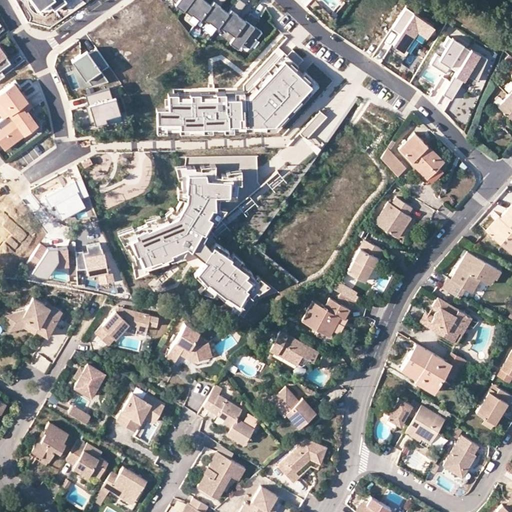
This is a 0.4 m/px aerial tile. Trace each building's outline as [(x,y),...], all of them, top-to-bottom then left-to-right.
[(30,0),(40,12),(48,5),(53,11),(67,1),(66,0),(30,0)] [(185,8),(190,0),(174,0),(176,3),(175,3),(184,9),(185,8)] [(190,0),(185,8),(191,13),(192,13),(200,19),(202,16),(211,4),(204,0),(190,0)] [(209,21),(210,20),(218,26),(219,24),(229,12),(220,6),(224,0),(214,0),(211,4),(202,16),(209,21)] [(237,0),(229,12),(219,24),(226,29),(227,28),(235,35),(246,20),(238,14),(246,3),(242,0),(237,0)] [(417,27),(427,34),(433,26),(405,7),(392,27),(400,32),(393,43),(403,49),(417,27)] [(248,49),(262,30),(255,25),(258,21),(257,17),(251,13),(246,20),(235,35),(230,41),(238,47),(241,43),(248,49)] [(471,48),(449,34),(443,43),(446,45),(441,54),(437,51),(431,62),(446,71),(450,65),(458,69),(471,48)] [(0,78),(5,75),(1,68),(0,67),(0,65),(9,59),(0,46),(0,78)] [(96,46),(89,52),(83,56),(82,54),(73,60),(77,65),(86,80),(88,78),(91,83),(93,85),(109,80),(102,70),(109,65),(96,46)] [(458,69),(444,93),(452,98),(467,74),(478,80),(488,58),(471,47),(471,48),(458,69)] [(157,108),(158,133),(277,129),(319,83),(305,71),(304,73),(297,66),(304,59),(293,49),(288,55),(284,51),(248,91),(169,93),(169,108),(157,108)] [(11,61),(9,59),(0,65),(0,67),(1,68),(11,61)] [(82,85),(91,83),(88,78),(86,80),(77,65),(74,67),(82,85)] [(0,91),(0,110),(5,117),(27,101),(17,88),(21,86),(16,80),(0,91)] [(91,121),(95,120),(121,112),(116,96),(113,97),(110,87),(86,95),(89,104),(86,105),(91,121)] [(511,97),(508,93),(498,104),(511,117),(511,97)] [(33,106),(29,100),(27,101),(5,117),(0,120),(0,126),(2,129),(0,129),(0,140),(7,135),(13,143),(38,124),(32,116),(31,118),(26,111),(31,108),(33,106)] [(26,111),(31,118),(32,116),(36,114),(31,108),(26,111)] [(300,133),(306,139),(327,116),(321,110),(300,133)] [(427,177),(444,160),(416,132),(402,146),(399,149),(427,177)] [(7,135),(0,140),(0,141),(5,148),(13,143),(7,135)] [(391,141),(388,146),(404,164),(409,159),(399,149),(402,146),(391,141)] [(398,175),(407,166),(388,146),(381,156),(398,175)] [(186,157),(186,165),(186,166),(215,164),(214,173),(225,174),(225,170),(240,168),(240,182),(237,182),(235,196),(219,195),(218,206),(225,207),(214,223),(211,221),(208,228),(209,229),(260,185),(257,181),(256,154),(186,157)] [(91,157),(83,162),(85,166),(93,162),(91,157)] [(133,228),(133,227),(117,233),(125,247),(127,245),(131,252),(132,252),(135,261),(132,262),(134,274),(148,269),(147,267),(168,259),(167,258),(175,254),(177,257),(185,255),(183,253),(187,246),(205,260),(194,274),(204,284),(198,289),(216,295),(218,293),(227,302),(225,304),(235,314),(268,283),(255,273),(253,276),(250,272),(251,271),(241,263),(243,261),(232,251),(228,255),(226,253),(228,250),(215,241),(210,247),(202,238),(208,228),(211,221),(214,223),(225,207),(218,206),(219,195),(235,196),(237,182),(240,182),(240,168),(225,170),(225,174),(214,173),(215,164),(186,166),(186,165),(175,166),(177,175),(181,174),(181,186),(178,186),(177,197),(180,199),(175,208),(174,208),(164,213),(165,215),(161,217),(160,215),(145,219),(146,223),(133,228)] [(82,197),(91,193),(83,177),(47,196),(52,205),(55,203),(62,217),(86,204),(82,197)] [(414,207),(399,197),(394,204),(390,202),(377,223),(400,237),(413,216),(410,214),(414,207)] [(511,210),(504,220),(490,234),(507,249),(511,243),(511,210)] [(485,229),(490,234),(504,220),(498,215),(485,229)] [(384,249),(365,239),(348,271),(364,279),(376,257),(379,258),(384,249)] [(53,267),(59,259),(69,258),(68,247),(58,247),(58,246),(48,247),(48,248),(41,243),(28,263),(34,267),(32,270),(37,273),(47,275),(53,267)] [(460,298),(465,288),(473,275),(481,279),(491,285),(495,278),(497,279),(502,271),(468,252),(452,281),(448,279),(443,288),(460,298)] [(68,266),(69,258),(59,259),(53,267),(68,266)] [(473,293),(481,279),(473,275),(465,288),(473,293)] [(347,294),(350,288),(338,282),(335,288),(340,291),(347,294)] [(358,292),(350,288),(347,294),(354,298),(358,292)] [(347,294),(340,291),(335,300),(349,308),(354,298),(347,294)] [(330,297),(325,307),(313,300),(302,320),(329,335),(332,330),(339,316),(343,318),(349,308),(335,300),(330,297)] [(421,322),(454,341),(460,331),(456,329),(465,313),(438,297),(433,306),(438,309),(434,317),(426,313),(421,322)] [(27,311),(14,314),(17,325),(27,323),(29,321),(38,326),(36,330),(47,336),(61,312),(46,304),(45,306),(34,299),(27,311)] [(121,311),(114,310),(94,332),(107,344),(122,328),(126,323),(136,325),(135,328),(146,330),(147,323),(149,315),(149,314),(122,308),(121,311)] [(471,316),(465,313),(456,329),(460,331),(454,341),(457,342),(471,316)] [(34,332),(36,330),(38,326),(29,321),(27,323),(17,325),(14,314),(7,315),(10,330),(24,326),(34,332)] [(149,315),(147,323),(156,325),(158,317),(149,315)] [(345,320),(343,318),(339,316),(332,330),(339,333),(345,320)] [(174,361),(178,353),(181,349),(187,353),(185,356),(193,361),(199,359),(198,354),(211,351),(209,342),(197,335),(199,331),(185,323),(166,356),(174,361)] [(318,349),(279,328),(268,347),(296,363),(302,353),(313,359),(318,349)] [(414,380),(427,387),(433,376),(440,381),(445,372),(455,378),(466,359),(452,351),(446,360),(416,342),(400,367),(416,377),(414,380)] [(511,350),(497,375),(508,382),(511,375),(511,350)] [(87,362),(83,369),(77,378),(73,386),(90,396),(94,388),(97,389),(104,378),(102,376),(104,372),(87,362)] [(74,377),(77,378),(83,369),(80,367),(74,377)] [(434,391),(440,381),(433,376),(427,387),(434,391)] [(493,383),(488,391),(494,394),(498,386),(493,383)] [(218,393),(222,387),(215,384),(205,400),(203,404),(210,408),(218,393)] [(286,385),(270,399),(283,414),(286,411),(299,426),(316,410),(302,396),(299,399),(286,385)] [(136,386),(132,392),(143,399),(147,392),(136,386)] [(511,398),(511,394),(498,386),(494,394),(488,391),(476,411),(486,417),(495,422),(500,414),(507,402),(510,403),(511,398)] [(163,404),(146,394),(143,399),(132,392),(116,419),(129,426),(138,411),(142,414),(153,420),(163,404)] [(210,408),(225,417),(233,422),(230,427),(227,432),(244,442),(253,427),(236,417),(242,407),(218,393),(210,408)] [(397,403),(388,398),(382,407),(385,409),(383,411),(389,415),(387,419),(400,426),(407,414),(413,417),(421,404),(414,400),(411,405),(400,398),(397,403)] [(502,415),(510,403),(507,402),(500,414),(502,415)] [(444,418),(421,404),(413,417),(405,431),(413,435),(415,432),(423,437),(430,441),(444,418)] [(89,416),(72,405),(68,412),(85,423),(89,416)] [(133,429),(142,414),(138,411),(129,426),(133,429)] [(222,421),(230,427),(233,422),(225,417),(222,421)] [(492,428),(495,422),(486,417),(482,422),(492,428)] [(49,423),(44,432),(46,433),(40,441),(38,441),(32,452),(41,458),(39,461),(47,466),(55,451),(60,453),(66,444),(63,442),(69,434),(49,423)] [(37,440),(38,441),(40,441),(46,433),(44,432),(42,431),(37,440)] [(421,440),(423,437),(415,432),(413,435),(421,440)] [(479,445),(462,435),(444,464),(463,476),(476,454),(474,453),(479,445)] [(311,457),(317,460),(320,452),(324,454),(328,445),(308,437),(279,463),(294,480),(300,474),(297,470),(311,457)] [(85,442),(79,438),(66,460),(74,465),(73,467),(88,476),(91,471),(100,476),(108,462),(99,457),(102,451),(87,443),(86,445),(84,444),(85,442)] [(230,459),(235,452),(221,443),(216,451),(230,459)] [(213,459),(209,466),(211,467),(207,474),(204,473),(197,486),(216,497),(221,488),(229,475),(232,477),(237,480),(244,467),(230,459),(216,451),(212,458),(213,459)] [(101,490),(107,493),(109,490),(119,496),(122,492),(135,500),(146,480),(123,466),(118,475),(112,471),(101,490)] [(225,490),(232,477),(229,475),(221,488),(225,490)] [(68,489),(72,482),(68,479),(63,487),(68,489)] [(267,511),(278,494),(262,485),(251,504),(246,501),(239,511),(267,511)] [(100,505),(107,493),(101,490),(94,501),(100,505)] [(132,504),(135,500),(122,492),(119,496),(132,504)] [(281,496),(278,494),(267,511),(275,511),(280,505),(276,503),(281,496)] [(372,495),(369,502),(367,505),(363,503),(362,502),(357,510),(359,511),(387,511),(391,506),(372,495)] [(205,511),(209,506),(194,497),(189,505),(200,511),(205,511)] [(176,511),(179,511),(184,503),(177,499),(172,510),(176,511)] [(511,511),(504,505),(502,503),(493,511),(511,511)]
